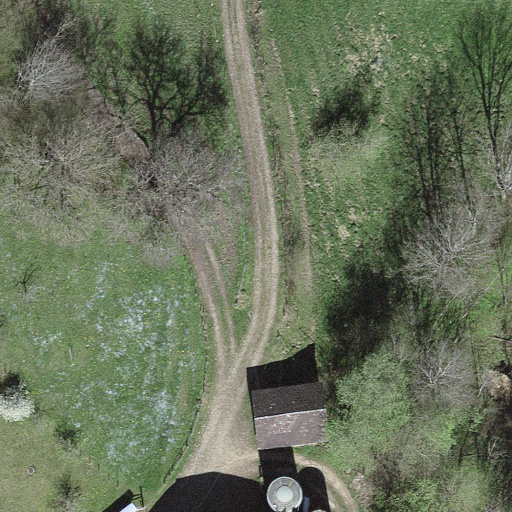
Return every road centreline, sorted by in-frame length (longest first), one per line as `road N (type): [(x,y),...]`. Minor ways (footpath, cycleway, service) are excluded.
road 1 (track): [(228,400),(223,322),(193,229),(151,165),(72,73),(29,0)]
road 2 (track): [(228,400),(253,348),(268,278),(263,182),(232,0)]
road 3 (track): [(176,511),(205,471),(228,400)]
